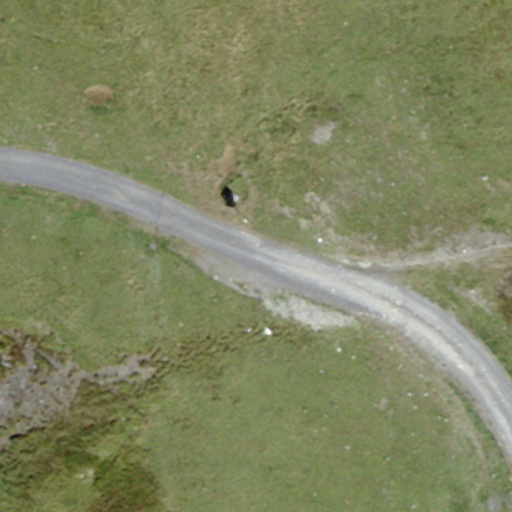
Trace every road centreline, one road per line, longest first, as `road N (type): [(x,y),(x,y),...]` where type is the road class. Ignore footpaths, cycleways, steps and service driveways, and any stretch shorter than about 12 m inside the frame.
road 1 (track): [(368,292),(108,187),(0,162)]
road 2 (track): [(511,442),(459,365),(368,292)]
